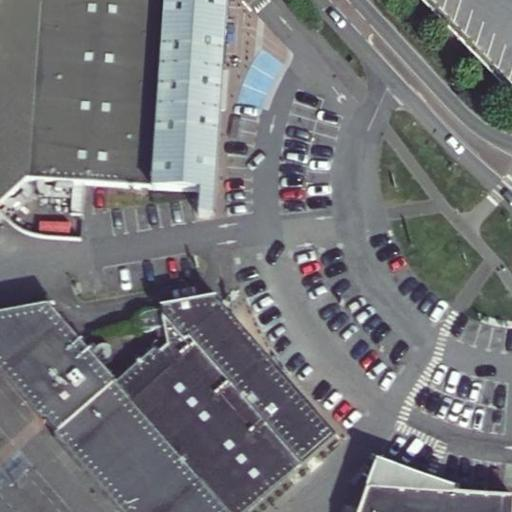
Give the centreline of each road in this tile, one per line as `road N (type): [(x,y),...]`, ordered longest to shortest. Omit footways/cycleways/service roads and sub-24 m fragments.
road 1 (tertiary): [(319,0),(511,200)]
road 2 (tertiary): [(511,144),(469,120),(357,0)]
